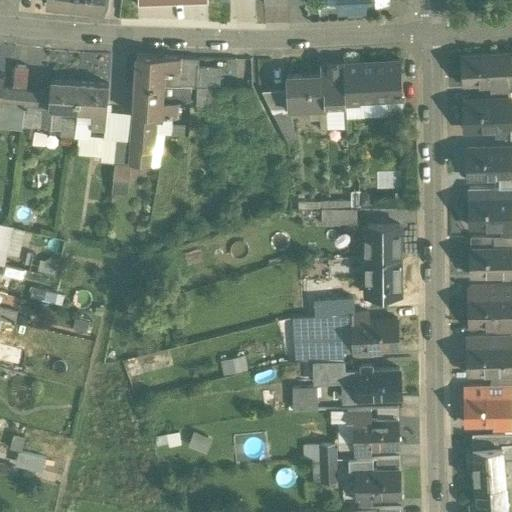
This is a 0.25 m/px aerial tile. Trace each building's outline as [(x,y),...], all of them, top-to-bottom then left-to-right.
[(74,0),(74,7),(103,10),(103,0),(74,0)] [(511,50),(463,53),(464,83),(498,81),(498,89),(511,87),(511,50)] [(181,57),(137,54),(135,83),(164,84),(165,70),(180,71),(181,57)] [(199,58),(181,57),(180,71),(165,70),(164,84),(191,86),(198,86),(199,65),(199,58)] [(399,59),(344,63),(346,102),(402,99),(400,68),(399,59)] [(344,63),(321,64),(321,73),(325,73),(326,103),(346,102),(344,63)] [(199,65),(198,86),(219,87),(220,87),(221,66),(199,65)] [(321,73),(289,75),(289,74),(287,74),(289,107),(290,107),(290,105),(324,104),(324,105),(326,105),(326,103),(325,73),(321,73)] [(80,81),(51,79),(50,92),(49,106),(48,107),(64,108),(78,109),(80,81)] [(109,83),(80,81),(78,109),(93,110),(92,126),(105,127),(107,110),(109,83)] [(164,84),(135,83),(132,112),(163,114),(177,115),(178,102),(178,101),(163,100),(164,84)] [(191,86),(164,84),(163,100),(178,101),(178,102),(190,102),(191,86)] [(219,87),(198,86),(197,106),(218,107),(219,87)] [(26,90),(2,87),(0,101),(25,103),(26,90)] [(50,92),(26,90),(25,103),(43,106),(49,106),(50,92)] [(510,98),(466,100),(466,128),(509,127),(511,127),(511,115),(510,98)] [(22,125),(25,103),(0,101),(0,102),(0,122),(22,126),(22,125)] [(43,106),(25,103),(22,125),(41,127),(43,106)] [(49,106),(43,106),(41,127),(62,128),(64,108),(48,107),(49,106)] [(78,109),(64,108),(62,128),(61,132),(74,134),(78,109)] [(93,110),(78,109),(74,134),(80,135),(78,151),(102,154),(104,136),(91,135),(92,126),(93,110)] [(131,139),(132,112),(107,110),(105,127),(104,136),(117,138),(131,139)] [(163,114),(132,112),(131,139),(131,163),(149,164),(156,120),(161,121),(163,114)] [(117,138),(104,136),(102,154),(101,160),(114,161),(117,138)] [(131,139),(117,138),(114,161),(131,163),(131,139)] [(498,185),(511,184),(511,147),(469,148),(469,177),(498,177),(498,185)] [(131,163),(114,161),(114,177),(129,178),(131,163)] [(129,178),(114,177),(113,191),(129,192),(129,178)] [(511,185),(494,186),(494,196),(511,195),(511,185)] [(470,187),(470,197),(494,196),(494,186),(470,187)] [(511,195),(494,196),(470,197),(471,225),(511,223),(511,195)] [(358,206),(324,205),(323,219),(358,220),(358,206)] [(399,225),(367,225),(367,257),(399,257),(399,225)] [(511,246),(472,246),(472,274),(511,273),(511,246)] [(344,257),(327,258),(328,279),(344,278),(344,257)] [(399,257),(367,257),(367,292),(399,292),(399,257)] [(511,283),(469,285),(470,325),(500,323),(500,329),(511,328),(511,283)] [(397,319),(353,321),(354,349),(398,346),(397,319)] [(511,334),(467,335),(468,374),(498,373),(498,379),(511,378),(511,343),(511,344),(511,334)] [(343,359),(315,359),(315,379),(344,378),(345,398),(356,398),(355,370),(343,370),(343,359)] [(399,367),(371,369),(370,364),(360,364),(360,369),(355,370),(356,398),(357,398),(401,396),(399,367)] [(511,404),(511,383),(466,384),(467,423),(511,422),(511,404)] [(317,385),(293,386),(293,409),(318,408),(317,385)] [(398,418),(354,419),(355,447),(399,445),(398,418)] [(511,431),(473,433),(473,448),(502,447),(502,444),(511,442),(511,431)] [(313,441),(314,480),(339,479),(338,440),(313,441)] [(507,483),(511,482),(511,442),(502,444),(502,447),(503,447),(507,483)] [(502,447),(473,448),(476,486),(507,483),(503,447),(502,447)] [(46,467),(47,453),(19,450),(17,464),(46,467)] [(0,468),(17,472),(19,462),(0,458),(0,468)] [(400,467),(356,469),(357,496),(401,495),(400,467)] [(507,483),(476,486),(477,502),(478,511),(508,511),(508,510),(507,483)]
